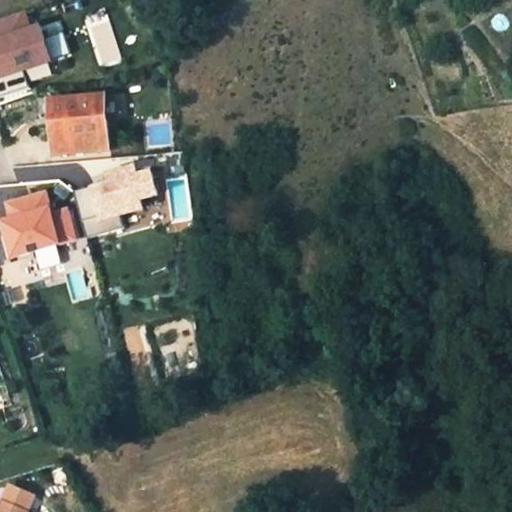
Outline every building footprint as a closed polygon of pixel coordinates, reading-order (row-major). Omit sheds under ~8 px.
[(24,11),(0,18),(0,75),(1,77),(51,61),(39,23),(31,24),(24,11)] [(52,101),(57,154),(112,148),(106,94),(52,101)] [(155,199),(149,170),(73,185),(84,239),(143,227),(138,203),(155,199)] [(7,215),(0,217),(0,229),(7,261),(78,239),(68,207),(50,211),(49,205),(46,190),(4,201),(7,215)] [(0,511),(30,511),(6,500),(0,509),(0,511)]
